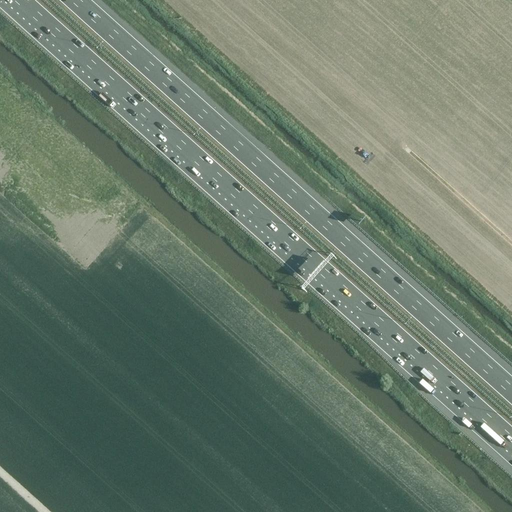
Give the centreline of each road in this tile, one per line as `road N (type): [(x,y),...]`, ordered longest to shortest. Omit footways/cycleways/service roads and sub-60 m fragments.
road 1 (motorway): [(18,0),(511,441)]
road 2 (motorway): [(511,391),(77,0)]
